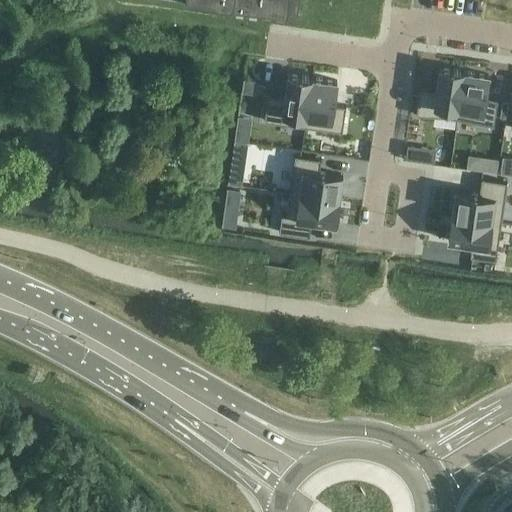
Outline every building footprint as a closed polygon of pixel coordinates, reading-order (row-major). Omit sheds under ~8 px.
[(285,21),(295,22),(296,12),(298,0),(184,0),(184,6),(250,15),(285,19),(285,21)] [(421,90),(417,115),(455,121),(461,71),(438,67),(435,92),(421,90)] [(461,71),(455,121),(493,126),(497,101),(485,99),(489,74),(461,71)] [(266,97),(263,121),(279,123),(280,114),(305,118),(311,78),(285,74),(281,99),(266,97)] [(311,78),(305,118),(328,121),(327,131),(341,133),(345,107),(332,105),(336,82),(311,78)] [(242,79),(241,92),(253,94),(255,81),(243,79),(242,79)] [(501,101),(499,116),(505,117),(508,102),(501,101)] [(406,144),(404,158),(413,159),(415,146),(406,144)] [(294,155),(289,194),(339,201),(343,175),(319,171),(320,159),(294,155)] [(484,156),(482,170),(495,172),(497,158),(484,156)] [(229,167),(227,183),(241,185),(243,169),(229,167)] [(455,190),(451,215),(501,222),(507,183),(481,180),(479,194),(455,190)] [(281,214),(278,233),(283,233),(309,237),(311,221),(335,225),(339,201),(289,194),(286,215),(281,214)] [(223,211),(221,225),(234,227),(236,213),(223,211)] [(451,215),(447,241),(472,244),(470,256),(496,259),(501,222),(451,215)]
